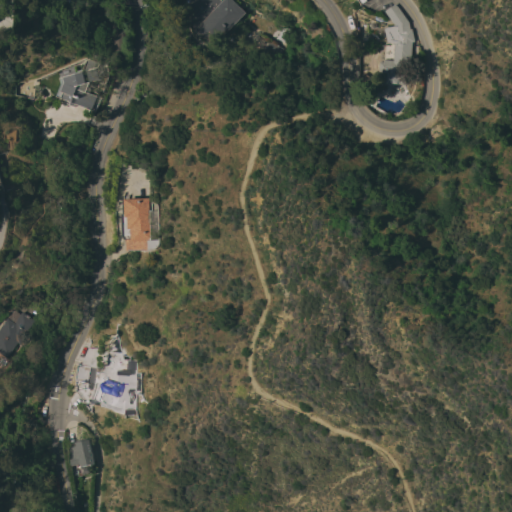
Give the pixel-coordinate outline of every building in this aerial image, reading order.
[(212,47),(186,22),(194,13),(188,7),(194,0),(231,0),(245,12),(212,47)] [(411,42),(410,60),(409,60),(408,77),(404,77),(404,84),(385,83),(386,73),(378,73),(379,62),(383,62),(383,59),(392,60),(394,44),(387,43),(383,29),(394,25),(383,11),(394,4),(408,22),(409,29),(411,29),(414,42),(413,42),(411,42)] [(122,48),(123,51),(111,51),(110,44),(111,44),(110,18),(122,18),(124,47),(122,48)] [(74,104),(74,106),(66,102),(67,101),(55,96),(60,84),(58,78),(81,71),(85,60),(89,59),(98,63),(97,67),(94,68),(97,79),(89,82),(85,92),(100,97),(94,111),(74,104)] [(406,99),(405,84),(377,85),(377,100),(406,99)] [(120,214),(122,214),(121,201),(123,201),(123,199),(147,198),(148,211),(157,211),(158,240),(149,240),(149,250),(125,251),(124,240),(123,240),(123,238),(121,238),(120,214)] [(26,332),(18,344),(16,343),(5,358),(0,354),(0,324),(4,319),(1,317),(7,307),(18,314),(20,312),(33,321),(26,332)] [(117,355),(125,355),(126,346),(134,346),(135,325),(118,324),(117,355)] [(124,412),(103,405),(104,403),(99,401),(105,383),(107,359),(136,361),(134,409),(125,410),(124,412)] [(92,367),(90,376),(89,376),(87,382),(74,380),(77,364),(92,367)] [(93,464),(88,465),(90,475),(77,478),(75,465),(70,466),(66,448),(75,446),(74,442),(76,442),(75,440),(78,439),(78,442),(87,440),(93,464)]
